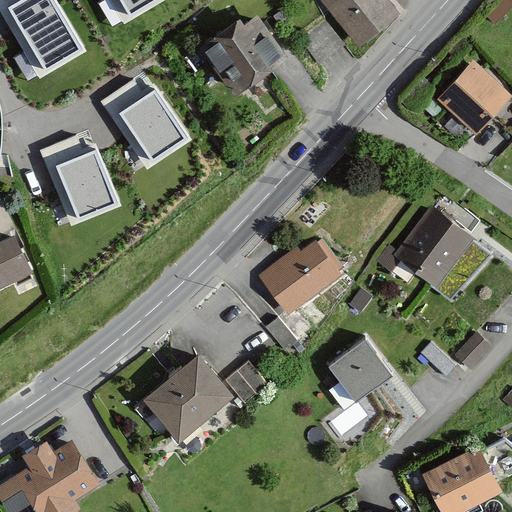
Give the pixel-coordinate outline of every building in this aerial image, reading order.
[(0,0),(0,7),(41,78),(83,53),(51,0),(0,0)] [(114,0),(129,25),(171,0),(114,0)] [(406,9),(397,0),(326,0),(366,44),(406,9)] [(290,51),(250,6),(205,46),(244,91),(290,51)] [(511,91),(478,57),(438,96),(475,134),(511,98),(511,91)] [(137,82),(104,103),(150,173),(191,145),(156,93),(148,98),(137,82)] [(77,136),(41,151),(73,228),(118,209),(96,155),(86,159),(77,136)] [(438,205),(398,250),(454,300),(495,255),(438,205)] [(0,286),(35,272),(17,232),(0,239),(0,286)] [(312,232),(262,274),(288,306),(294,312),(344,271),(312,232)] [(288,306),(268,322),(288,346),(308,329),(294,312),(288,306)] [(477,328),(455,349),(470,366),(493,345),(477,328)] [(369,335),(333,362),(360,397),(396,370),(369,335)] [(202,354),(147,402),(183,443),(240,394),(248,403),(271,382),(253,362),(228,384),(202,354)] [(29,464),(0,480),(0,487),(11,506),(37,492),(48,511),(68,511),(84,503),(80,496),(105,481),(78,434),(55,447),(49,435),(22,451),(29,464)] [(511,447),(504,437),(428,470),(445,511),(453,511),(510,484),(504,476),(511,472),(511,447)]
